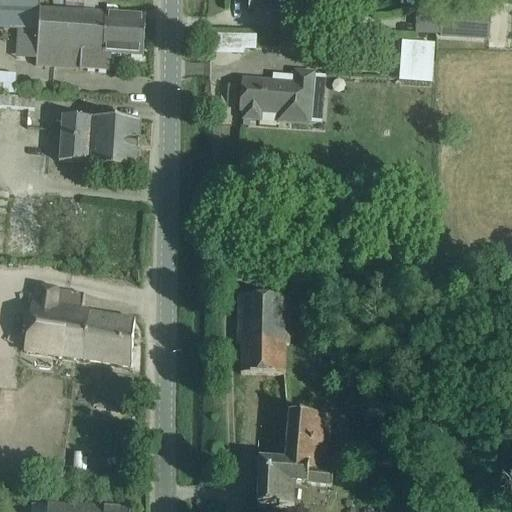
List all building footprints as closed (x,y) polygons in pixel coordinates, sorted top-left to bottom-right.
[(106,0),(65,0),(65,12),(40,10),(40,0),(38,0),(0,0),(0,31),(38,32),(36,67),(110,72),(111,55),(143,57),(145,19),(98,15),(99,0),(106,1),(106,0)] [(316,0),(249,0),(248,12),(316,17),(316,0)] [(442,7),(441,35),(488,38),(490,10),(442,7)] [(244,33),(244,49),(256,49),(256,33),(244,33)] [(243,120),(260,122),(261,114),(279,115),(278,123),(309,126),(313,75),(295,73),(294,85),(243,81),(240,112),(244,112),(243,120)] [(38,83),(17,82),(17,76),(0,74),(0,93),(16,95),(37,96),(38,83)] [(62,89),(62,98),(78,99),(79,90),(62,89)] [(36,99),(0,96),(0,107),(35,110),(36,99)] [(62,119),(61,133),(59,163),(88,165),(87,170),(136,173),(140,123),(91,120),(91,121),(62,119)] [(364,297),(384,298),(404,299),(405,275),(398,275),(399,239),(368,238),(367,250),(382,251),(381,274),(365,273),(364,297)] [(85,297),(65,293),(37,288),(26,351),(112,366),(132,369),(135,322),(82,314),(85,297)] [(289,347),(289,319),(289,299),(238,298),(237,345),(241,346),(240,376),(285,377),(285,346),(289,347)] [(331,418),(309,417),(289,416),(285,463),(259,461),(257,511),(265,511),(266,508),(294,509),(295,486),(332,487),(332,473),(327,472),(331,418)]
